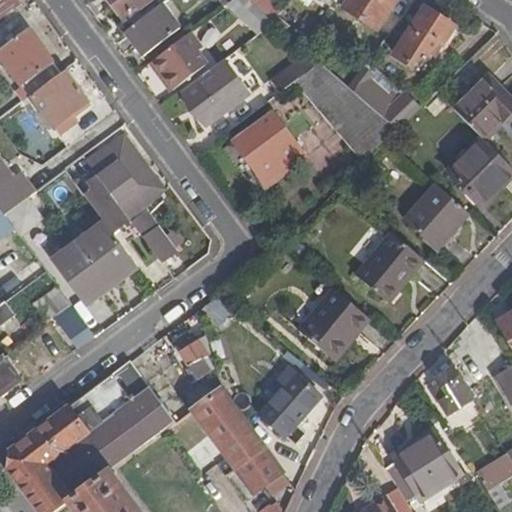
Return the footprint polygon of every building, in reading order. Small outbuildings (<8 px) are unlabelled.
[(28,0),(0,0),(0,5),(8,15),(28,0)] [(107,0),(124,22),(153,0),(107,0)] [(217,5),(222,11),(226,7),(228,6),(223,0),(217,5)] [(249,2),(246,0),(235,0),(228,6),(226,7),(258,36),(274,24),(249,2)] [(303,49),(308,41),(279,17),(285,10),(275,0),(274,0),(249,0),(249,2),(274,24),(303,49)] [(378,32),(398,0),(350,0),(344,9),(378,32)] [(168,26),(156,10),(126,34),(138,49),(143,46),(149,55),(171,39),(164,30),(168,26)] [(455,31),(425,11),(392,56),(410,68),(422,52),(429,57),(438,44),(443,47),(455,31)] [(31,98),(62,74),(30,30),(0,51),(0,56),(23,87),(31,98)] [(196,30),(155,61),(177,89),(211,65),(200,50),(208,44),(196,30)] [(281,94),(296,83),(317,68),(309,56),(273,82),(281,94)] [(223,63),(208,74),(210,76),(182,96),(207,129),(249,99),(223,63)] [(296,83),(336,129),(368,106),(348,88),(321,65),(317,68),(296,83)] [(348,88),(368,106),(375,112),(379,107),(374,102),(376,100),(366,89),(374,79),(362,70),(348,88)] [(89,104),(67,74),(32,99),(55,129),(89,104)] [(511,97),(488,74),(454,106),(484,138),(511,110),(511,97)] [(25,102),(31,98),(23,87),(18,92),(25,102)] [(382,119),(398,133),(420,112),(405,96),(382,119)] [(336,129),(367,164),(398,133),(382,119),(375,112),(368,106),(336,129)] [(284,167),(301,154),(273,116),(234,145),(260,179),(282,163),(284,167)] [(450,171),(484,206),(511,179),(511,166),(484,138),(450,171)] [(111,150),(90,165),(100,178),(120,206),(131,198),(128,194),(138,187),(135,183),(111,150)] [(304,158),(301,154),(284,167),(287,171),(304,158)] [(89,164),(84,157),(75,164),(80,171),(89,164)] [(0,206),(1,208),(6,215),(36,193),(21,174),(13,180),(0,163),(0,206)] [(260,179),(263,183),(284,167),(282,163),(260,179)] [(284,167),(263,183),(266,187),(287,171),(284,167)] [(120,206),(100,178),(93,184),(97,188),(90,192),(108,216),(120,206)] [(404,220),(437,249),(470,211),(437,181),(404,220)] [(120,206),(130,219),(150,205),(138,187),(128,194),(131,198),(120,206)] [(1,208),(0,208),(0,227),(3,232),(13,224),(6,215),(1,208)] [(135,236),(153,223),(143,211),(126,224),(135,236)] [(91,306),(112,290),(108,285),(136,264),(106,224),(57,261),(91,306)] [(143,236),(162,262),(176,252),(157,226),(143,236)] [(34,229),(21,242),(42,263),(55,250),(34,229)] [(413,271),(416,273),(429,258),(395,230),(360,272),(390,297),(413,271)] [(112,290),(140,269),(136,264),(108,285),(112,290)] [(337,284),(302,326),(336,357),(360,329),(363,331),(375,317),(337,284)] [(49,323),(56,317),(73,305),(58,285),(34,303),(49,323)] [(0,307),(0,325),(2,328),(17,316),(6,302),(4,304),(0,307)] [(56,317),(61,323),(77,311),(73,305),(56,317)] [(80,349),(96,337),(77,311),(61,323),(80,349)] [(511,314),(500,322),(511,342),(511,314)] [(193,384),(216,371),(204,327),(204,325),(192,332),(198,342),(183,353),(194,372),(188,376),(193,384)] [(363,331),(360,329),(336,357),(339,359),(363,331)] [(3,357),(0,359),(0,400),(23,383),(3,357)] [(110,474),(162,436),(178,424),(132,363),(10,454),(8,469),(40,511),(58,511),(72,503),(110,474)] [(432,386),(450,414),(476,398),(455,365),(437,376),(439,380),(432,386)] [(511,365),(498,375),(511,398),(511,365)] [(288,435),(325,392),(300,370),(263,414),(288,435)] [(255,494),(283,474),(221,392),(195,412),(255,494)] [(440,434),(398,460),(416,488),(442,472),(450,484),(465,474),(440,434)] [(479,474),(488,488),(489,488),(500,481),(508,476),(500,461),(479,474)] [(450,484),(442,472),(416,488),(423,500),(450,484)] [(137,511),(110,474),(72,503),(78,511),(137,511)] [(489,488),(502,511),(511,511),(511,500),(500,481),(489,488)] [(415,511),(398,483),(369,503),(374,511),(372,511),(415,511)] [(257,511),(275,511),(266,492),(251,499),(257,511)] [(369,503),(362,508),(364,511),(372,511),(374,511),(369,503)]
